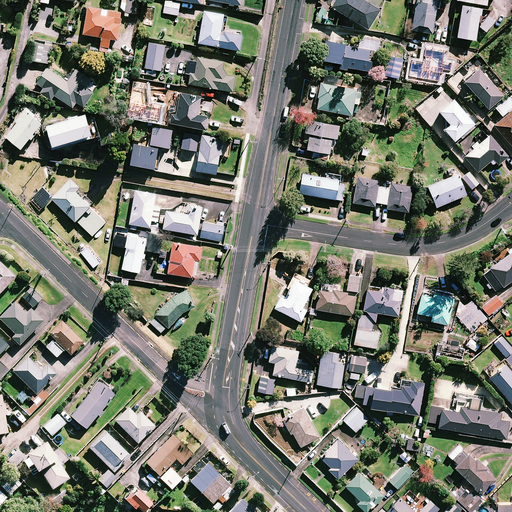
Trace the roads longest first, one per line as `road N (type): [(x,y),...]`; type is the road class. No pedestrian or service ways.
road 1 (residential): [(0,211),(173,380),(188,391),(224,396)]
road 2 (residential): [(511,203),(459,236),(419,244),(254,222)]
road 3 (tertiary): [(294,0),(254,222)]
road 4 (tertiary): [(254,222),(224,396)]
road 5 (tertiary): [(224,396),(235,438),(309,511)]
